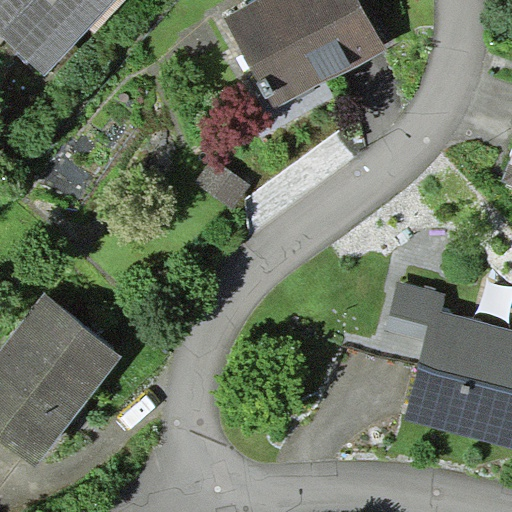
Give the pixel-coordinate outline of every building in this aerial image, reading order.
[(46,75),(117,0),(0,0),(0,31),(7,38),(46,75)] [(388,50),(361,0),(252,0),(221,17),(273,112),(388,50)] [(511,150),(500,181),(511,185),(511,150)] [(214,157),(197,180),(233,206),(250,183),(214,157)] [(511,328),(441,310),(445,294),(396,281),(387,316),(427,326),(401,422),(511,450),(511,328)] [(0,439),(36,467),(122,357),(44,296),(0,351),(0,439)]
